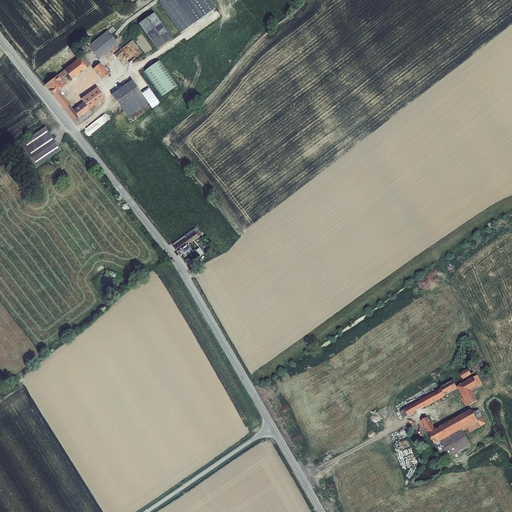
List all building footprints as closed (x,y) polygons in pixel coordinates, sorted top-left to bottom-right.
[(209,0),(160,0),(159,2),(181,33),(215,8),(209,0)] [(138,24),(153,44),(168,33),(154,13),(138,24)] [(88,46),(98,59),(118,44),(107,31),(88,46)] [(172,39),(168,33),(153,44),(157,50),(172,39)] [(133,40),(115,53),(123,66),(127,63),(126,62),(141,52),(133,40)] [(83,55),(79,59),(86,68),(91,65),(83,55)] [(67,74),(72,80),(87,68),(86,68),(79,59),(78,58),(64,70),(67,74)] [(159,60),(144,71),(162,97),(178,86),(159,60)] [(93,69),(101,80),(109,74),(100,63),(93,69)] [(56,76),(59,79),(61,78),(67,74),(64,70),(56,76)] [(45,85),(53,94),(58,90),(64,86),(60,81),(60,80),(59,79),(56,76),(45,85)] [(74,121),(77,125),(92,113),(89,109),(111,94),(110,93),(114,90),(115,91),(121,87),(120,85),(114,76),(103,84),(102,84),(97,88),(82,100),(83,102),(73,110),(69,104),(58,90),(53,94),(74,121)] [(111,94),(128,117),(148,103),(131,80),(121,87),(115,91),(111,94)] [(96,86),(81,98),(82,100),(97,88),(96,86)] [(99,129),(112,119),(107,112),(94,122),(99,129)] [(61,150),(45,127),(20,144),(36,167),(61,150)] [(186,237),(194,232),(198,236),(201,234),(196,227),(193,229),(184,235),(186,237)] [(177,241),(182,248),(187,244),(198,236),(194,232),(186,237),(184,235),(177,241)] [(172,244),(177,251),(180,249),(182,248),(177,241),(172,244)] [(182,248),(180,249),(183,253),(190,248),(187,244),(182,248)] [(464,382),(473,377),(468,368),(459,373),(464,382)] [(477,375),(473,378),(478,387),(482,385),(477,375)] [(456,386),(467,406),(477,400),(472,391),(478,388),(478,387),(473,378),(473,377),(464,382),(456,386)] [(457,389),(453,381),(440,388),(404,409),(404,410),(399,412),(403,419),(407,416),(408,417),(413,414),(413,413),(415,412),(428,434),(443,461),(471,445),(463,432),(468,429),(470,432),(486,423),(479,409),(472,412),(471,409),(435,429),(426,413),(423,408),(445,396),(444,396),(457,389)]
